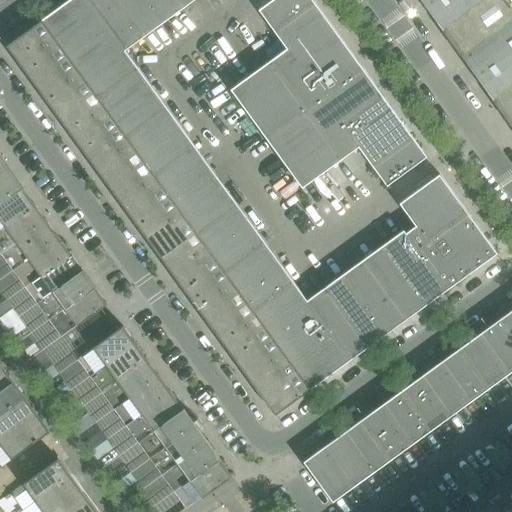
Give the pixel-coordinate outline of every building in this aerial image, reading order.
[(125,51),(87,0),(68,0),(42,20),(55,38),(68,56),(81,73),(93,91),(98,98),(138,69),(125,51)] [(143,38),(115,0),(87,0),(125,51),(143,38)] [(162,24),(144,0),(115,0),(143,38),(162,24)] [(181,10),(174,0),(144,0),(162,24),(181,10)] [(194,0),(174,0),(181,10),(194,0)] [(273,30),(313,0),(312,0),(272,0),(258,10),(273,30)] [(363,69),(341,40),(313,0),(273,30),(286,49),(269,62),(304,111),(363,69)] [(511,11),(504,0),(421,0),(446,34),(488,93),(511,125),(511,11)] [(20,64),(55,38),(42,20),(6,46),(20,64)] [(33,81),(68,56),(55,38),(20,64),(30,76),(33,81)] [(46,98),(81,73),(68,56),(33,81),(46,98)] [(304,111),(269,62),(230,90),(266,139),(304,111)] [(166,107),(138,69),(98,98),(106,108),(119,126),(126,136),(166,107)] [(344,128),(384,98),(363,69),(304,111),(340,161),(358,148),(344,128)] [(59,116),(93,91),(81,73),(46,98),(59,116)] [(71,133),(106,108),(98,98),(93,91),(59,116),(71,133)] [(412,137),(384,98),(344,128),(358,148),(372,166),(412,137)] [(195,146),(166,107),(126,136),(131,143),(144,161),(155,175),(195,146)] [(84,151),(119,126),(106,108),(71,133),(84,151)] [(340,161),(304,111),(266,139),(302,188),(340,161)] [(97,168),(131,143),(126,136),(119,126),(84,151),(97,168)] [(386,186),(421,160),(426,157),(412,137),(372,166),(386,186)] [(109,186),(144,161),(131,143),(97,168),(109,186)] [(237,204),(195,146),(155,175),(157,178),(169,196),(182,213),(195,231),(197,234),(237,204)] [(0,179),(11,172),(0,157),(0,179)] [(157,178),(155,175),(144,161),(109,186),(122,203),(157,178)] [(0,205),(23,189),(11,172),(0,179),(0,205)] [(468,213),(440,175),(399,204),(415,226),(427,243),(468,213)] [(135,221),(169,196),(157,178),(122,203),(135,221)] [(0,219),(5,227),(35,205),(23,189),(0,205),(0,219)] [(147,238),(182,213),(169,196),(135,221),(147,238)] [(265,243),(237,204),(197,234),(207,248),(220,266),(225,272),(265,243)] [(17,243),(47,222),(35,205),(5,227),(17,243)] [(160,256),(195,231),(182,213),(147,238),(160,256)] [(497,253),(468,214),(468,213),(427,243),(415,226),(406,233),(447,290),(497,253)] [(29,260),(59,238),(47,222),(17,243),(29,260)] [(447,290),(406,233),(404,230),(382,246),(426,305),(447,290)] [(207,248),(197,234),(195,231),(160,256),(173,273),(207,248)] [(41,276),(71,255),(59,238),(29,260),(41,276)] [(293,282),(265,243),(225,272),(233,283),(246,301),(253,311),(293,282)] [(426,305),(382,246),(363,260),(406,319),(426,305)] [(185,291),(220,266),(207,248),(173,273),(185,291)] [(53,293),(83,271),(71,255),(41,276),(53,293)] [(406,319),(363,260),(343,274),(387,333),(406,319)] [(198,308),(233,283),(225,272),(220,266),(185,291),(198,308)] [(65,309),(95,288),(83,271),(53,293),(65,309)] [(387,333),(343,274),(324,288),(367,347),(387,333)] [(349,360),(307,300),(293,282),(253,311),(258,318),(271,335),(284,353),(296,370),(310,389),(349,360)] [(211,326),(246,301),(233,283),(198,308),(211,326)] [(78,326),(107,305),(95,288),(65,309),(78,326)] [(367,347),(324,288),(307,300),(349,360),(367,347)] [(223,343),(258,318),(253,311),(246,301),(211,326),(223,343)] [(511,310),(478,335),(507,375),(511,371),(511,310)] [(236,361),(271,335),(258,318),(223,343),(236,361)] [(106,365),(136,344),(123,326),(93,348),(106,365)] [(249,378),(284,353),(271,335),(236,361),(249,378)] [(507,375),(478,335),(459,349),(488,389),(507,375)] [(118,382),(147,360),(136,344),(106,365),(118,382)] [(488,389),(459,349),(439,363),(468,403),(488,389)] [(261,396),(296,370),(284,353),(249,378),(261,396)] [(130,398),(159,377),(147,360),(118,382),(130,398)] [(468,403),(439,363),(420,377),(449,418),(468,403)] [(0,366),(0,391),(13,382),(1,366),(0,366)] [(275,415),(310,389),(296,370),(261,396),(275,415)] [(142,415),(171,393),(159,377),(130,398),(142,415)] [(449,418),(420,377),(400,392),(429,432),(449,418)] [(13,382),(0,391),(0,416),(25,399),(13,382)] [(429,432),(400,392),(381,406),(410,446),(429,432)] [(154,431),(183,410),(171,393),(142,415),(154,431)] [(0,416),(0,441),(37,415),(25,399),(0,416)] [(410,446),(381,406),(361,420),(391,460),(410,446)] [(166,448),(195,426),(183,410),(154,431),(166,448)] [(37,415),(0,441),(0,447),(1,447),(11,460),(49,433),(37,415)] [(391,460),(361,420),(342,434),(371,474),(391,460)] [(178,464),(207,443),(195,426),(166,448),(178,464)] [(371,474),(342,434),(323,448),(352,488),(371,474)] [(190,481),(219,459),(207,443),(178,464),(190,481)] [(352,488),(323,448),(303,462),(333,502),(352,488)] [(23,484),(11,493),(15,499),(23,510),(29,506),(70,476),(61,463),(58,459),(23,484)] [(202,498),(232,476),(219,459),(190,481),(202,498)] [(29,506),(23,510),(23,511),(55,511),(82,493),(70,476),(29,506)] [(82,493),(55,511),(96,511),(95,510),(91,504),(82,493)]
